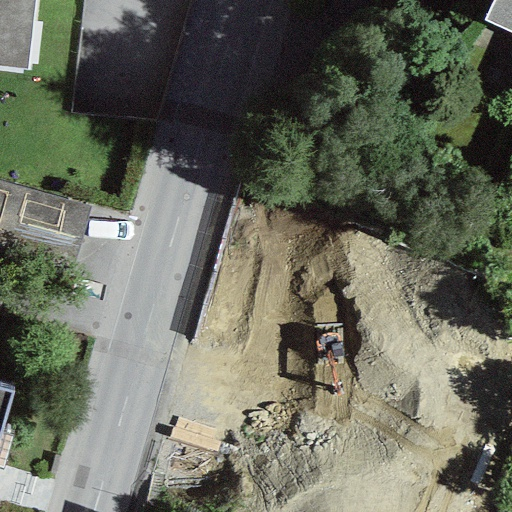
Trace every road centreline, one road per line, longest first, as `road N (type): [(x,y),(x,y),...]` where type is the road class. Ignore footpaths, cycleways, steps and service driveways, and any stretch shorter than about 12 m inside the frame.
road 1 (unclassified): [(235,0),(88,511)]
road 2 (unknown): [(214,73),(288,61),(354,0)]
road 3 (unknown): [(139,334),(0,286)]
